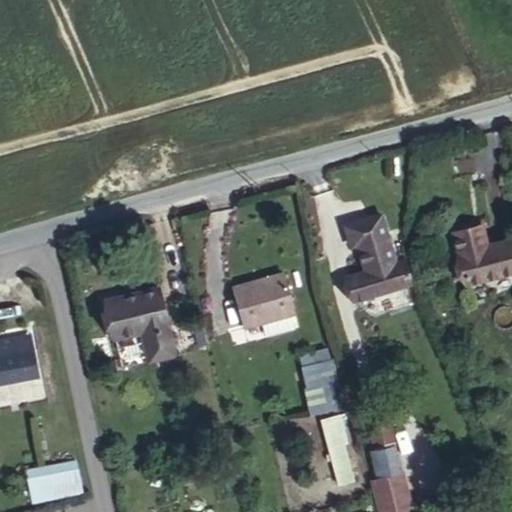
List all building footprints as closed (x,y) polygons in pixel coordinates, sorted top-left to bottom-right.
[(357,244),(366,271),(394,262),(380,214),(345,224),(352,245),(357,244)] [(511,271),(511,248),(510,239),(487,245),(481,224),(453,231),(467,284),(511,271)] [(354,300),(412,283),(405,259),(394,262),(366,271),(347,276),(354,300)] [(295,313),(284,273),(233,287),(244,327),(295,313)] [(143,331),(150,360),(175,355),(160,287),(107,298),(115,337),(143,331)] [(122,366),(150,360),(143,331),(115,337),(122,366)] [(0,353),(30,348),(27,334),(0,339),(0,353)] [(310,415),(345,410),(334,345),(300,351),(310,415)] [(31,348),(30,348),(0,353),(0,379),(36,373),(31,348)] [(342,414),(322,418),(337,485),(357,481),(342,414)] [(378,477),(372,479),(380,511),(402,511),(411,510),(386,416),(366,421),(378,477)] [(82,490),(76,461),(26,471),(31,500),(82,490)]
